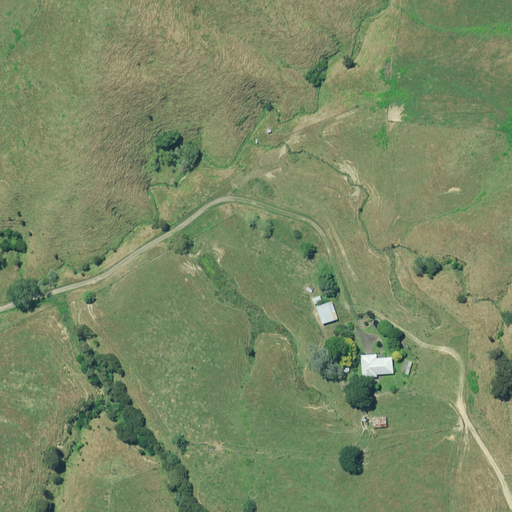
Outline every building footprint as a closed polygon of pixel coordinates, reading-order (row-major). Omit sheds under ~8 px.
[(311,284),(307,290),(316,296),(320,290),(311,284)] [(324,302),(322,296),(315,299),(317,305),(324,302)] [(340,319),(334,302),(319,307),(324,324),(340,319)] [(379,359),(378,355),(363,356),(365,378),(378,377),(378,375),(395,374),(394,358),(379,359)] [(409,375),(414,363),(411,362),(407,361),(403,373),(409,375)] [(388,427),(387,418),(374,418),(374,428),(388,427)]
